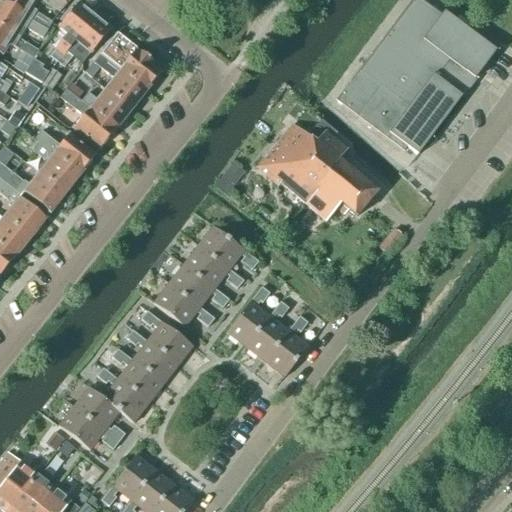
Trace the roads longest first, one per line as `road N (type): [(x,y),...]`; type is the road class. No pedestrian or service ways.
road 1 (residential): [(210,511),(511,108)]
road 2 (unclassified): [(0,361),(225,80),(129,0)]
